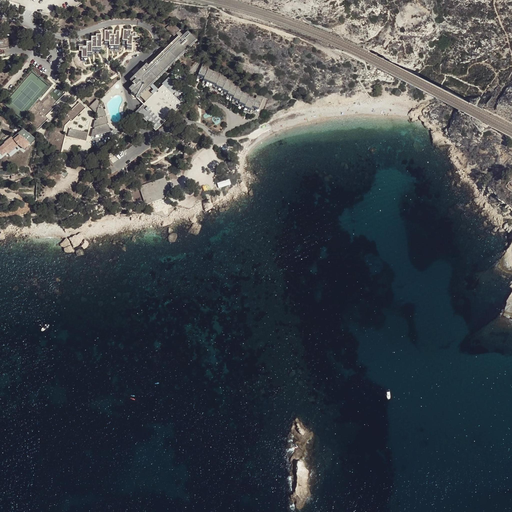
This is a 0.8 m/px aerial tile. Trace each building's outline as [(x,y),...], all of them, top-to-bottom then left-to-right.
[(137,97),(148,85),(155,92),(136,111),(154,130),(181,104),(162,85),(159,88),(152,82),(196,39),(187,31),(183,36),(178,31),(179,30),(172,22),(165,28),(173,36),(175,34),(180,39),(144,73),(141,69),(129,80),(133,84),(129,88),(137,97)] [(117,53),(100,36),(90,45),(107,62),(117,53)] [(0,48),(8,48),(7,38),(0,39),(0,48)] [(202,64),(197,76),(203,79),(202,81),(216,86),(215,87),(221,90),(221,91),(227,93),(226,95),(233,98),(232,100),(239,102),(238,104),(245,106),(244,108),(250,111),(251,108),(258,111),(262,99),(256,96),(255,99),(249,96),(249,95),(243,92),(243,90),(237,88),(238,86),(231,83),(232,81),(226,79),(226,78),(220,75),(220,74),(207,69),(208,66),(202,64)] [(48,98),(37,108),(40,111),(29,121),(37,129),(47,119),(44,116),(56,105),(54,103),(64,93),(56,85),(46,95),(48,98)] [(95,114),(90,136),(109,131),(103,109),(97,108),(98,101),(96,99),(88,106),(95,114)] [(78,102),(59,121),(52,150),(60,152),(64,134),(62,133),(64,125),(70,120),(71,121),(85,108),(78,102)] [(68,128),(67,136),(85,140),(87,133),(68,128)] [(11,137),(0,145),(0,151),(2,154),(5,152),(7,154),(18,145),(23,149),(28,143),(18,135),(15,137),(13,140),(11,137)] [(164,177),(138,186),(144,204),(170,196),(164,177)] [(229,179),(216,183),(218,189),(230,185),(229,179)]
